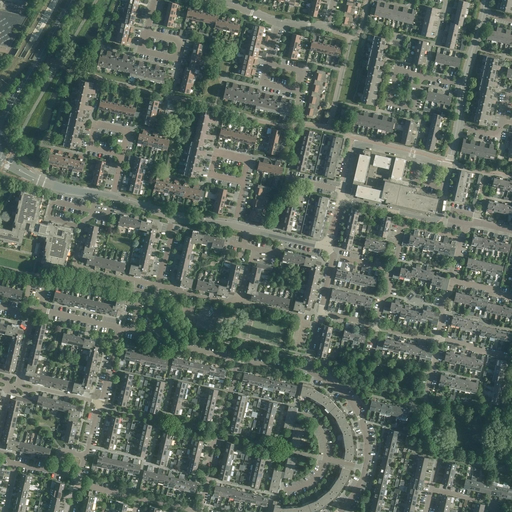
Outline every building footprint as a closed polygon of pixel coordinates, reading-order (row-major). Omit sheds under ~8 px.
[(467,2),(459,0),(458,4),(457,4),(457,3),(454,3),(454,5),(467,8),(468,8),(466,8),(467,2)] [(511,0),(502,0),(500,10),(511,13),(511,0)] [(165,1),(164,3),(167,4),(168,3),(169,4),(168,8),(176,10),(177,5),(179,5),(179,4),(165,1)] [(359,7),(359,5),(347,2),(346,6),(345,6),(345,5),(344,8),(355,10),(356,6),(359,7)] [(379,16),(381,7),(379,6),(380,2),(377,2),(376,9),(371,8),(370,16),(374,17),(375,15),(379,16)] [(318,9),(319,5),(311,3),(310,8),(308,8),(308,9),(319,11),(320,11),(318,9)] [(467,9),(467,8),(454,5),(453,8),(455,9),(455,8),(457,9),(456,12),(464,14),(466,9),(467,9)] [(0,44),(9,47),(10,47),(16,37),(15,38),(14,38),(12,37),(11,35),(10,33),(10,31),(10,29),(11,28),(12,26),(13,25),(15,24),(17,23),(19,24),(21,24),(22,25),(21,27),(22,27),(30,13),(29,13),(28,16),(0,9),(0,8),(1,7),(1,6),(0,6),(0,44)] [(175,15),(176,10),(168,8),(167,11),(166,12),(165,11),(163,10),(162,13),(176,16),(177,15),(175,15)] [(192,19),(194,11),(189,9),(190,8),(188,8),(186,19),(187,19),(188,18),(192,19)] [(354,15),(355,10),(344,8),(344,10),(345,10),(344,14),(356,17),(357,15),(354,15)] [(319,12),(319,11),(308,9),(307,10),(309,10),(308,15),(316,17),(317,13),(319,12)] [(198,22),(200,10),(199,10),(199,12),(194,11),(192,19),(196,20),(197,22),(198,22)] [(204,22),(206,13),(201,12),(201,11),(200,10),(198,22),(200,21),(204,22)] [(463,19),(464,14),(456,12),(455,16),(454,15),(452,14),(451,17),(465,20),(463,19)] [(176,17),(176,16),(162,13),(162,15),(164,16),(164,15),(165,15),(166,16),(165,20),(173,22),(175,17),(176,17)] [(209,25),(212,13),(211,13),(211,14),(206,13),(204,22),(207,23),(209,25)] [(215,27),(217,19),(218,16),(213,15),(213,13),(212,13),(209,25),(210,25),(212,24),(215,24),(215,27)] [(356,18),(356,17),(344,14),(343,18),(342,17),(341,19),(352,22),(353,18),(356,18)] [(464,21),(465,20),(451,17),(450,20),(453,21),(453,20),(454,20),(453,24),(462,26),(463,20),(464,21)] [(227,30),(228,22),(224,21),(224,19),(223,19),(220,30),(221,30),(223,29),(227,30)] [(351,26),(352,22),(341,19),(341,22),(342,22),(341,26),(354,29),(354,27),(351,26)] [(172,26),(173,22),(165,20),(164,23),(163,24),(163,23),(160,22),(159,25),(174,28),(174,27),(172,26)] [(129,29),(130,25),(124,23),(121,22),(121,21),(120,21),(119,22),(121,22),(120,26),(118,26),(118,27),(129,29)] [(232,33),(235,21),(234,21),(233,23),(228,22),(227,30),(230,31),(231,33),(232,33)] [(236,22),(235,21),(232,33),(233,33),(235,32),(238,33),(240,24),(235,23),(236,22)] [(462,26),(453,24),(450,23),(450,27),(448,26),(446,25),(445,28),(459,31),(458,30),(459,25),(462,26)] [(496,41),(499,28),(497,27),(496,31),(493,31),(491,40),(496,41)] [(459,32),(459,31),(445,28),(445,31),(447,32),(447,31),(448,31),(448,35),(456,37),(457,32),(459,32)] [(430,35),(431,32),(422,30),(421,35),(434,38),(435,36),(430,35)] [(288,35),(291,36),(291,35),(292,35),(292,36),(291,40),(300,42),(301,37),(303,37),(303,36),(288,32),(288,35)] [(455,42),(456,37),(448,35),(447,38),(445,38),(446,38),(443,37),(443,40),(456,43),(455,42)] [(374,36),(370,52),(381,55),(382,55),(385,56),(386,54),(384,53),(382,54),(384,49),(387,50),(388,45),(385,45),(386,40),(387,41),(389,42),(389,39),(374,36)] [(316,51),(318,42),(313,41),(313,40),(312,39),(309,51),(310,51),(312,50),(316,51)] [(299,46),(300,42),(291,40),(291,43),(286,42),(286,45),(300,48),(300,47),(299,46)] [(426,45),(427,42),(418,40),(417,45),(416,45),(415,45),(429,49),(429,46),(427,45),(427,46),(426,45)] [(456,44),(456,43),(443,40),(442,43),(444,43),(446,43),(445,47),(453,49),(455,43),(456,44)] [(321,54),(324,42),(323,42),(323,44),(318,42),(316,51),(319,52),(321,54)] [(328,54),(330,45),(325,44),(325,42),(324,42),(321,54),(322,54),(324,53),(328,54)] [(300,49),(300,48),(286,45),(285,47),(290,48),(289,51),(297,53),(298,48),(300,49)] [(333,57),(336,45),(335,45),(334,46),(330,45),(328,54),(331,54),(332,56),(333,57)] [(337,45),(336,45),(333,57),(334,57),(335,55),(339,56),(341,48),(336,47),(337,45)] [(428,51),(429,49),(415,45),(415,46),(417,46),(416,52),(424,54),(425,50),(426,50),(426,51),(428,51)] [(98,65),(114,69),(117,57),(118,53),(115,53),(115,55),(116,56),(111,55),(112,52),(107,51),(107,54),(102,53),(103,52),(104,50),(101,50),(100,53),(98,65)] [(296,58),(297,53),(289,51),(288,55),(283,54),(283,56),(297,60),(298,59),(296,58)] [(382,55),(381,55),(370,52),(366,69),(369,70),(380,72),(381,72),(383,71),(382,70),(380,69),(379,70),(380,66),(383,66),(384,62),(381,61),(382,56),(383,58),(385,58),(385,56),(382,55)] [(423,57),(424,54),(416,52),(414,57),(413,57),(426,60),(427,57),(425,57),(424,57),(423,57)] [(114,69),(130,73),(131,73),(133,63),(134,64),(135,63),(136,61),(134,57),(132,57),(131,59),(132,60),(127,59),(128,56),(124,55),(123,58),(118,57),(119,56),(120,54),(118,53),(117,57),(114,69)] [(440,64),(443,54),(437,53),(435,61),(438,62),(438,64),(437,63),(437,64),(440,64)] [(446,64),(448,56),(443,54),(440,64),(443,65),(443,63),(446,64)] [(487,56),(483,73),(493,75),(495,75),(498,76),(498,74),(496,73),(495,74),(496,69),(500,70),(501,66),(497,65),(498,60),(499,62),(501,62),(502,60),(498,59),(487,56)] [(425,63),(426,60),(413,57),(413,58),(414,58),(413,64),(421,66),(422,62),(423,62),(423,63),(425,63)] [(461,58),(454,57),(452,67),(455,68),(454,67),(455,66),(459,67),(461,58)] [(130,76),(146,79),(149,69),(149,67),(150,64),(148,63),(147,66),(148,67),(143,66),(144,62),(139,61),(139,65),(134,64),(133,63),(131,73),(130,73),(130,76)] [(146,79),(163,83),(166,71),(166,68),(164,67),(163,69),(164,71),(159,70),(160,66),(156,65),(155,69),(150,67),(152,67),(152,65),(150,64),(149,67),(149,69),(146,79)] [(315,73),(314,76),(325,78),(326,74),(329,75),(329,73),(317,70),(316,74),(315,74),(315,73)] [(380,72),(369,70),(365,86),(376,88),(377,89),(381,89),(381,87),(379,87),(378,88),(379,83),(382,84),(383,79),(380,78),(381,73),(382,75),(384,75),(384,74),(383,71),(381,72),(380,72)] [(495,75),(493,75),(483,73),(479,89),(482,90),(492,92),(494,93),(497,93),(495,90),(493,90),(491,91),(492,86),(496,87),(497,82),(493,81),(494,77),(495,78),(497,78),(498,76),(495,75)] [(324,82),(325,78),(314,76),(314,78),(315,78),(314,82),(327,85),(327,83),(324,82)] [(81,80),(78,97),(90,100),(93,100),(93,98),(91,98),(90,98),(91,94),(94,94),(95,90),(92,89),(93,84),(94,86),(96,86),(97,82),(96,80),(85,78),(84,81),(81,80)] [(226,86),(223,97),(240,101),(242,90),(243,89),(243,86),(241,85),(241,87),(241,89),(237,88),(238,84),(233,83),(232,87),(227,85),(229,85),(229,82),(227,82),(226,86)] [(326,86),(327,85),(314,82),(313,86),(312,85),(313,85),(312,85),(312,88),(322,90),(323,86),(326,86)] [(242,90),(240,101),(256,105),(259,94),(259,93),(260,90),(259,89),(257,89),(257,91),(258,92),(253,91),(254,88),(249,87),(248,90),(244,89),(245,88),(246,86),(243,86),(243,89),(242,90)] [(380,92),(381,89),(377,89),(376,88),(365,86),(362,102),(377,106),(377,103),(375,103),(374,104),(375,99),(379,100),(380,95),(376,95),(377,90),(378,91),(380,92)] [(322,94),(322,90),(312,88),(311,90),(312,90),(312,94),(324,96),(324,95),(322,94)] [(432,101),(434,92),(430,92),(431,90),(432,88),(429,88),(425,101),(426,101),(427,100),(432,101)] [(256,105),(255,108),(272,112),(274,101),(276,96),(273,96),(273,98),(274,99),(269,98),(270,95),(265,94),(264,97),(260,96),(261,95),(262,93),(260,90),(259,93),(259,94),(256,105)] [(437,104),(441,90),(437,90),(437,92),(438,92),(437,93),(434,92),(432,101),(437,102),(437,104)] [(444,104),(446,95),(442,94),(442,93),(443,93),(443,91),(441,90),(437,104),(438,104),(438,102),(444,104)] [(492,92),(482,90),(478,106),(489,109),(490,109),(493,110),(494,107),(492,107),(490,108),(491,103),(495,104),(496,99),(492,99),(493,94),(495,95),(496,96),(497,94),(497,93),(494,93),(492,92)] [(449,107),(452,93),(449,92),(449,95),(449,96),(446,95),(444,104),(449,105),(448,106),(449,107)] [(324,98),(324,96),(312,94),(311,97),(310,97),(309,99),(320,102),(321,98),(324,98)] [(274,101),(272,112),(289,115),(292,100),(290,100),(289,102),(290,103),(285,102),(286,98),(282,97),(281,101),(276,100),(277,99),(278,97),(276,96),(274,101)] [(78,97),(74,113),(88,117),(89,116),(90,115),(87,114),(86,115),(87,110),(91,111),(92,106),(88,106),(89,101),(90,102),(92,103),(93,100),(90,100),(78,97)] [(104,111),(107,100),(106,99),(105,101),(100,100),(98,108),(102,109),(103,111),(104,111)] [(319,106),(320,102),(309,99),(309,102),(309,101),(310,102),(309,105),(321,108),(322,106),(319,106)] [(110,111),(112,103),(107,101),(108,100),(107,100),(104,111),(105,111),(107,110),(110,111)] [(116,114),(119,102),(118,102),(117,104),(112,103),(110,111),(114,112),(115,114),(116,114)] [(122,114),(124,105),(119,104),(119,102),(116,114),(117,114),(118,113),(122,114)] [(128,117),(130,105),(129,105),(129,106),(124,105),(122,114),(126,114),(127,116),(128,117)] [(131,105),(130,105),(128,117),(130,116),(134,116),(135,111),(136,108),(131,107),(131,105)] [(321,110),(321,108),(309,105),(308,109),(307,109),(307,108),(306,111),(317,113),(318,109),(321,110)] [(490,109),(489,109),(478,106),(474,123),(489,126),(490,124),(488,123),(486,124),(487,119),(491,120),(492,116),(488,115),(490,110),(491,112),(493,112),(493,110),(490,109)] [(202,109),(198,126),(209,128),(210,129),(213,129),(214,127),(212,127),(210,127),(212,123),(215,123),(216,119),(213,118),(214,113),(215,115),(217,115),(217,113),(202,109)] [(316,118),(317,113),(306,111),(306,113),(307,113),(306,117),(319,120),(319,118),(316,118)] [(71,112),(67,129),(78,131),(79,132),(82,133),(83,130),(81,130),(79,131),(80,126),(84,127),(85,122),(81,121),(83,117),(84,118),(85,118),(88,117),(74,113),(71,112)] [(441,115),(433,113),(432,117),(431,117),(431,116),(429,116),(428,119),(441,122),(442,121),(440,121),(441,115)] [(391,122),(389,122),(387,131),(392,132),(395,119),(392,118),(391,122)] [(403,125),(416,128),(417,125),(415,125),(413,125),(414,121),(406,119),(405,125),(403,125)] [(441,122),(428,119),(427,121),(430,122),(430,121),(431,122),(430,125),(439,127),(440,122),(441,122)] [(416,131),(416,128),(403,125),(403,126),(404,126),(403,131),(412,133),(412,130),(414,130),(414,131),(416,131)] [(437,132),(439,127),(430,125),(429,129),(428,128),(426,127),(425,130),(439,133),(437,132)] [(198,126),(194,142),(203,144),(209,146),(210,145),(210,143),(208,143),(207,144),(208,139),(211,140),(212,135),(209,135),(210,130),(211,131),(213,132),(213,129),(210,129),(209,128),(198,126)] [(225,139),(228,128),(227,127),(226,129),(221,128),(219,136),(223,137),(224,139),(225,139)] [(231,139),(233,131),(228,129),(229,128),(228,128),(225,139),(226,139),(228,138),(231,139)] [(67,129),(63,146),(78,149),(79,147),(77,146),(75,147),(77,142),(80,143),(81,138),(78,138),(79,133),(80,134),(82,135),(82,133),(79,132),(78,131),(67,129)] [(269,134),(283,138),(284,136),(281,135),(280,136),(279,135),(280,131),(272,129),(271,134),(269,134)] [(237,142),(239,130),(238,132),(233,131),(231,139),(235,140),(236,142),(237,142)] [(243,142),(245,133),(240,132),(240,131),(239,130),(237,142),(239,141),(243,142)] [(439,134),(439,133),(425,130),(425,133),(427,134),(427,133),(428,133),(427,137),(436,139),(437,134),(439,134)] [(411,137),(412,133),(403,131),(402,137),(400,136),(400,137),(414,140),(414,137),(412,136),(412,137),(411,137)] [(249,145),(251,133),(250,133),(250,134),(245,133),(243,142),(247,143),(248,144),(249,145)] [(252,133),(251,133),(249,145),(251,144),(255,144),(257,136),(252,135),(252,133)] [(283,140),(283,138),(269,134),(268,135),(270,136),(269,141),(277,143),(278,139),(279,138),(280,139),(283,140)] [(344,138),(331,135),(322,176),(335,179),(339,160),(343,161),(343,158),(340,157),(344,138)] [(413,143),(414,140),(400,137),(402,138),(400,143),(409,145),(410,141),(411,142),(413,143)] [(435,144),(436,139),(427,137),(427,140),(425,140),(425,139),(423,139),(423,142),(436,145),(436,144),(435,144)] [(191,141),(187,158),(198,160),(199,161),(203,162),(203,159),(201,159),(200,160),(201,155),(204,156),(205,151),(202,150),(203,145),(204,147),(206,148),(209,146),(203,144),(194,142),(191,141)] [(276,146),(277,143),(269,141),(268,146),(266,145),(266,146),(280,149),(281,147),(278,147),(277,147),(276,146)] [(436,146),(436,145),(423,142),(422,145),(424,145),(426,145),(425,149),(433,151),(434,145),(436,146)] [(280,152),(280,149),(266,146),(266,147),(267,147),(266,153),(275,155),(275,151),(276,150),(277,151),(280,152)] [(360,154),(358,159),(354,179),(364,182),(369,162),(373,163),(373,164),(372,164),(372,165),(379,166),(378,166),(378,164),(393,167),(390,182),(385,181),(384,185),(379,184),(377,189),(358,185),(353,184),(351,194),(355,195),(383,202),(383,200),(385,201),(386,200),(386,199),(388,199),(387,203),(388,203),(387,205),(430,215),(431,213),(435,214),(436,212),(437,212),(437,211),(436,210),(439,198),(439,197),(419,192),(420,190),(417,189),(416,188),(410,186),(411,182),(401,179),(406,159),(364,150),(363,150),(363,151),(363,153),(364,153),(364,155),(360,154)] [(198,160),(187,158),(184,174),(199,178),(200,176),(197,175),(196,176),(197,171),(201,172),(202,167),(198,167),(199,162),(200,163),(202,164),(203,162),(199,161),(198,160)] [(263,173),(266,159),(264,158),(263,161),(264,161),(264,162),(263,163),(259,162),(257,170),(262,171),(262,173),(263,173)] [(110,163),(106,162),(96,159),(95,160),(97,161),(96,166),(104,168),(105,164),(109,165),(110,163)] [(269,173),(271,164),(267,164),(267,163),(268,162),(268,159),(266,159),(263,173),(264,173),(264,172),(269,173)] [(274,176),(278,162),(276,161),(275,164),(275,165),(271,164),(269,173),(274,174),(274,176)] [(280,162),(278,162),(274,176),(276,176),(276,174),(281,176),(283,167),(279,166),(278,165),(279,165),(280,162)] [(103,171),(104,168),(96,166),(95,171),(93,170),(93,171),(107,174),(108,172),(103,171)] [(465,203),(472,173),(460,170),(459,172),(460,173),(459,178),(458,178),(458,179),(454,178),(453,181),(457,182),(458,182),(457,188),(455,188),(454,192),(456,192),(455,198),(453,198),(453,200),(465,203)] [(107,177),(107,174),(93,171),(93,172),(94,173),(93,177),(101,179),(102,176),(107,177)] [(101,183),(101,179),(93,177),(92,182),(90,182),(90,183),(104,186),(105,184),(101,183)] [(166,180),(167,177),(165,177),(164,182),(161,181),(158,191),(163,192),(162,193),(163,193),(166,180)] [(183,198),(186,187),(186,185),(187,182),(185,181),(184,186),(181,186),(179,195),(183,196),(182,198),(183,198)] [(193,200),(196,189),(197,184),(195,184),(194,185),(193,188),(191,188),(188,198),(193,199),(192,200),(193,200)] [(204,191),(201,191),(201,190),(198,190),(199,186),(199,185),(197,184),(196,189),(193,200),(194,201),(194,199),(199,200),(200,195),(203,196),(204,191)] [(256,187),(255,190),(266,193),(267,189),(270,189),(270,187),(258,185),(257,187),(256,187)] [(216,192),(215,193),(227,196),(227,195),(226,194),(227,190),(218,188),(217,193),(216,192)] [(64,265),(64,262),(65,260),(66,260),(68,251),(67,251),(68,246),(69,246),(71,238),(70,238),(71,232),(72,233),(74,228),(64,226),(62,226),(58,225),(57,226),(52,225),(52,223),(52,224),(50,224),(50,225),(39,223),(40,219),(39,218),(40,211),(39,211),(41,204),(39,204),(41,199),(42,199),(43,195),(22,190),(21,194),(22,194),(21,200),(20,199),(18,208),(19,208),(18,213),(16,213),(14,221),(16,222),(14,227),(13,227),(12,231),(0,227),(0,239),(4,240),(3,241),(12,243),(12,242),(17,243),(17,244),(21,245),(25,232),(29,233),(29,231),(34,233),(34,234),(46,237),(46,241),(47,241),(45,248),(47,248),(45,255),(46,255),(45,260),(44,260),(43,265),(64,270),(65,265),(64,265)] [(265,197),(266,193),(255,190),(254,195),(256,195),(255,196),(268,199),(268,198),(265,197)] [(227,197),(227,196),(215,193),(215,194),(217,195),(216,200),(224,202),(225,198),(227,197)] [(318,195),(316,200),(308,235),(321,238),(325,220),(329,220),(329,217),(326,217),(330,198),(318,195)] [(267,201),(268,199),(255,196),(255,199),(253,199),(253,202),(263,205),(264,200),(267,201)] [(223,205),(224,202),(216,200),(214,204),(213,204),(213,205),(224,208),(224,207),(223,205)] [(492,213),(492,211),(494,200),(492,200),(492,201),(489,201),(486,211),(492,213)] [(262,209),(263,205),(253,202),(252,206),(253,206),(253,208),(265,211),(265,209),(262,209)] [(224,208),(213,205),(212,206),(214,206),(213,212),(221,213),(222,210),(224,208)] [(260,220),(261,216),(250,214),(249,218),(250,218),(250,220),(262,223),(263,221),(260,220)] [(128,229),(131,218),(120,215),(119,219),(117,218),(115,225),(128,228),(128,229)] [(134,229),(137,215),(135,215),(135,217),(135,218),(135,219),(131,218),(128,229),(129,229),(129,227),(134,228),(134,229)] [(157,226),(154,226),(152,225),(153,221),(147,220),(147,222),(142,220),(140,229),(147,231),(147,233),(155,235),(157,226)] [(98,233),(98,232),(85,229),(84,231),(87,232),(88,231),(88,235),(96,237),(97,232),(98,233)] [(201,243),(203,235),(198,233),(199,232),(193,230),(192,234),(186,233),(184,242),(193,244),(194,241),(201,243)] [(413,247),(415,236),(417,230),(415,230),(414,233),(415,233),(414,235),(413,236),(410,235),(409,238),(409,241),(408,244),(408,246),(413,247)] [(154,239),(155,235),(147,233),(146,238),(145,237),(145,238),(158,241),(158,239),(156,238),(155,239),(154,239)] [(433,249),(435,241),(436,238),(437,235),(435,234),(434,238),(433,240),(430,240),(428,248),(428,250),(433,252),(433,249)] [(481,249),(484,237),(482,236),(482,238),(479,237),(477,246),(476,248),(481,249)] [(224,240),(214,237),(211,248),(212,248),(212,247),(222,250),(221,253),(224,254),(227,243),(224,243),(224,240)] [(445,243),(446,237),(445,237),(444,240),(444,241),(443,242),(443,243),(440,242),(438,251),(438,253),(443,254),(443,252),(445,243)] [(503,252),(505,242),(506,239),(504,238),(503,243),(500,242),(498,250),(503,252)] [(96,243),(82,240),(82,242),(84,242),(85,242),(86,242),(85,246),(94,248),(95,243),(96,243)] [(152,249),(153,245),(144,243),(143,248),(142,248),(156,252),(156,249),(154,249),(153,250),(152,249)] [(92,265),(94,256),(92,255),(94,248),(85,246),(84,251),(82,250),(81,256),(85,257),(84,263),(92,265)] [(193,249),(179,246),(179,248),(181,248),(182,248),(183,248),(182,252),(191,254),(192,249),(193,249)] [(293,263),(295,254),(291,253),(284,251),(284,255),(281,254),(278,265),(281,265),(282,262),(292,264),(292,265),(293,265),(293,263)] [(149,260),(150,256),(142,254),(141,259),(140,258),(140,259),(153,262),(154,260),(151,259),(150,260),(149,260)] [(311,257),(306,256),(304,265),(311,267),(311,269),(319,271),(321,262),(316,261),(317,257),(311,255),(311,257)] [(103,267),(105,258),(100,257),(100,256),(96,270),(98,270),(99,268),(98,267),(98,266),(103,267)] [(190,260),(190,259),(177,256),(176,258),(179,259),(180,258),(181,258),(180,262),(188,265),(189,260),(190,260)] [(113,270),(115,261),(110,260),(110,259),(107,272),(109,273),(109,271),(109,270),(109,269),(113,270)] [(124,272),(126,263),(121,262),(121,261),(117,275),(119,275),(120,273),(119,272),(119,271),(124,272)] [(340,269),(337,268),(334,279),(340,280),(344,263),(342,262),(341,266),(340,269)] [(230,268),(230,269),(243,272),(244,270),(242,269),(240,270),(241,265),(232,263),(231,268),(230,268)] [(146,275),(148,266),(139,264),(139,266),(131,265),(129,273),(134,275),(134,276),(140,278),(141,274),(146,275)] [(262,268),(272,270),(273,267),(257,264),(256,266),(253,266),(252,271),(260,273),(262,268)] [(404,277),(407,265),(405,264),(404,268),(401,268),(400,270),(400,273),(399,276),(404,277)] [(416,277),(419,264),(416,264),(416,268),(412,267),(411,270),(412,270),(410,276),(411,276),(416,277)] [(426,279),(429,267),(427,266),(426,270),(423,270),(421,278),(426,279)] [(188,270),(174,267),(174,269),(176,269),(177,269),(178,269),(177,273),(186,275),(187,270),(188,270)] [(431,267),(429,267),(426,279),(425,282),(431,283),(431,281),(433,275),(434,272),(430,271),(431,267)] [(318,275),(319,271),(311,269),(310,274),(309,273),(308,274),(322,277),(323,275),(320,274),(319,275),(318,275)] [(436,285),(439,272),(437,272),(436,276),(433,275),(431,281),(431,283),(430,283),(436,285)] [(186,277),(186,275),(177,273),(176,278),(175,282),(178,282),(180,281),(181,282),(180,287),(186,288),(186,286),(191,288),(193,279),(186,277)] [(237,280),(238,276),(229,274),(228,279),(227,279),(241,282),(241,280),(239,280),(238,280),(237,280)] [(316,285),(317,281),(308,279),(307,284),(306,284),(320,287),(320,285),(318,285),(317,286),(316,285)] [(206,291),(208,282),(204,281),(204,280),(203,280),(200,294),(202,294),(203,292),(202,291),(202,290),(206,291)] [(256,301),(258,292),(256,291),(258,284),(249,282),(248,287),(246,286),(245,292),(250,293),(250,295),(248,296),(248,299),(256,301)] [(217,294),(219,285),(214,284),(214,283),(211,296),(213,297),(213,295),(213,293),(217,294)] [(234,295),(236,287),(227,285),(227,287),(219,285),(217,294),(222,295),(222,297),(227,298),(229,293),(230,293),(231,294),(234,295)] [(314,296),(315,292),(306,290),(305,295),(304,294),(304,295),(317,298),(318,296),(316,295),(314,296)] [(115,306),(113,305),(111,314),(120,316),(121,313),(120,311),(120,310),(125,311),(127,305),(125,305),(126,300),(117,298),(115,306)] [(395,312),(398,300),(396,299),(395,303),(391,302),(391,305),(390,308),(389,311),(395,312)] [(310,311),(312,302),(303,300),(303,302),(295,300),(293,309),(298,310),(298,312),(304,314),(305,309),(310,311)] [(202,302),(200,316),(206,317),(207,315),(211,315),(213,304),(202,302)] [(405,317),(408,305),(405,304),(405,308),(402,308),(401,308),(400,313),(399,316),(405,317)] [(426,319),(429,307),(427,306),(426,310),(423,310),(422,313),(421,318),(421,321),(426,322),(426,319)] [(415,320),(418,307),(416,307),(415,311),(412,310),(410,319),(415,320)] [(348,339),(350,329),(351,326),(352,323),(350,323),(348,330),(344,329),(342,340),(347,341),(348,339)] [(12,326),(7,325),(5,334),(13,335),(12,338),(21,340),(23,331),(20,330),(19,331),(17,331),(19,326),(13,324),(12,326)] [(46,329),(33,326),(32,328),(34,328),(35,327),(36,328),(35,332),(44,334),(45,329),(46,329)] [(67,344),(70,330),(68,330),(67,332),(68,333),(68,334),(63,333),(61,342),(67,343),(66,344),(67,344)] [(77,346),(81,333),(78,332),(78,335),(79,336),(78,336),(74,336),(72,344),(77,345),(77,346)] [(388,348),(391,336),(389,335),(388,338),(389,338),(388,339),(385,338),(384,341),(383,344),(383,347),(388,348)] [(44,340),(44,339),(30,336),(30,338),(32,339),(33,338),(34,338),(33,342),(42,344),(43,340),(44,340)] [(90,339),(85,338),(83,347),(90,348),(90,351),(99,353),(101,344),(97,343),(96,344),(95,344),(96,339),(90,337),(90,339)] [(399,351),(402,338),(400,337),(399,340),(399,341),(396,341),(393,352),(398,353),(399,351)] [(409,353),(412,340),(410,340),(410,343),(409,344),(406,343),(404,352),(409,353)] [(420,355),(423,343),(421,342),(420,345),(420,346),(417,346),(415,354),(420,355)] [(41,350),(28,347),(27,349),(29,349),(31,349),(30,353),(39,355),(40,350),(41,350)] [(98,357),(99,353),(90,351),(89,355),(88,355),(88,356),(101,359),(102,357),(100,356),(99,356),(98,357)] [(470,369),(474,354),(471,353),(471,357),(467,356),(465,365),(465,367),(470,369)] [(176,369),(179,357),(177,356),(176,358),(173,357),(171,366),(171,368),(176,369)] [(481,360),(478,359),(475,370),(481,371),(484,356),(482,356),(481,360)] [(39,361),(39,360),(25,357),(25,359),(27,360),(28,359),(29,359),(28,363),(37,365),(38,361),(39,361)] [(95,367),(96,363),(87,361),(86,366),(85,366),(99,369),(99,367),(97,367),(96,367),(95,367)] [(35,382),(37,373),(35,373),(37,365),(28,363),(27,368),(25,368),(24,374),(29,375),(28,377),(28,376),(27,377),(26,380),(35,382)] [(93,378),(94,374),(85,372),(84,376),(83,376),(83,377),(96,380),(97,378),(95,377),(93,378)] [(454,389),(457,377),(455,376),(455,378),(452,377),(450,385),(449,388),(454,389)] [(465,391),(468,379),(466,378),(465,380),(462,379),(460,390),(465,391)] [(64,379),(63,379),(61,388),(67,390),(67,386),(70,387),(72,382),(64,380),(64,379)] [(476,382),(473,382),(470,392),(476,394),(478,381),(476,381),(476,382)] [(89,392),(91,384),(83,382),(82,384),(74,382),(72,391),(77,392),(77,394),(83,395),(84,390),(86,390),(85,391),(86,392),(89,392)] [(317,401),(316,401),(321,393),(317,390),(318,388),(314,386),(312,385),(303,383),(302,385),(300,385),(297,399),(299,399),(300,394),(309,396),(315,400),(314,402),(316,403),(317,401)] [(42,406),(45,393),(43,392),(43,395),(43,396),(39,395),(37,404),(42,405),(42,406)] [(330,412),(329,411),(336,405),(333,402),(335,400),(332,397),(330,395),(326,393),(325,395),(321,393),(316,401),(317,401),(323,405),(328,410),(327,412),(328,414),(330,412)] [(53,409),(56,395),(54,395),(53,397),(54,398),(54,399),(49,398),(47,407),(52,408),(52,409),(53,409)] [(63,411),(66,398),(64,397),(64,399),(64,400),(64,401),(60,400),(58,409),(63,410),(63,411)] [(79,405),(70,403),(68,411),(71,412),(69,419),(78,422),(79,417),(81,417),(82,411),(77,410),(77,409),(78,408),(79,405)] [(339,425),(347,421),(345,417),(347,416),(346,412),(344,410),(341,407),(339,409),(336,405),(329,411),(330,412),(335,418),(338,424),(336,425),(337,427),(339,426),(339,425)] [(298,408),(289,406),(284,427),(292,429),(293,425),(294,426),(289,445),(299,447),(304,426),(294,424),(298,408)] [(77,426),(78,422),(69,419),(68,424),(67,424),(67,425),(80,428),(81,426),(78,425),(77,426)] [(344,441),(353,440),(352,435),(355,435),(354,431),(353,428),(352,424),(349,425),(347,421),(339,425),(339,426),(342,433),(344,440),(341,441),(342,443),(344,443),(344,441)] [(270,435),(271,429),(263,427),(260,427),(259,432),(270,435)] [(74,436),(75,432),(66,430),(65,435),(64,435),(78,438),(78,436),(76,436),(75,436),(74,436)] [(17,450),(19,441),(12,440),(12,438),(3,436),(1,444),(4,445),(6,444),(7,444),(6,449),(12,451),(12,449),(17,450)] [(191,444),(194,445),(204,447),(204,445),(203,444),(203,441),(193,439),(191,444)] [(356,455),(357,451),(357,448),(356,444),(354,445),(353,440),(344,441),(344,443),(345,450),(344,457),(342,457),(341,459),(344,459),(344,458),(353,460),(354,455),(356,455)] [(28,452),(30,444),(25,443),(25,442),(22,455),(24,456),(24,453),(23,452),(24,451),(28,452)] [(227,442),(226,447),(234,449),(236,450),(238,444),(227,442)] [(38,455),(40,446),(35,445),(36,444),(35,444),(32,458),(34,458),(35,456),(34,455),(34,454),(38,455)] [(46,446),(43,460),(45,460),(45,458),(44,457),(45,456),(49,457),(51,449),(46,447),(46,446)] [(102,465),(104,457),(104,455),(102,454),(101,456),(99,455),(98,458),(94,457),(92,466),(96,467),(97,464),(102,465)] [(115,459),(116,454),(113,454),(113,456),(113,457),(112,458),(112,459),(109,458),(107,466),(107,469),(112,470),(113,468),(115,459)] [(123,470),(126,457),(124,456),(123,459),(124,459),(124,460),(123,461),(122,461),(120,460),(118,469),(123,470)] [(274,469),(269,491),(278,493),(282,477),(292,479),(297,458),(287,456),(283,475),(281,475),(282,471),(274,469)] [(419,456),(418,461),(427,464),(427,465),(430,465),(430,463),(428,462),(429,458),(419,456)] [(136,464),(137,459),(134,459),(134,461),(134,462),(133,463),(133,464),(130,463),(128,471),(128,474),(133,475),(136,464)] [(148,480),(151,467),(148,466),(147,471),(144,470),(142,479),(148,480)] [(349,482),(350,480),(352,476),(349,475),(350,470),(342,467),(342,466),(340,466),(339,468),(341,469),(339,476),(335,482),(334,483),(342,488),(344,484),(347,486),(349,482)] [(454,475),(455,470),(446,468),(446,467),(444,466),(443,468),(446,469),(445,473),(454,475)] [(425,473),(426,469),(417,467),(416,472),(425,474),(425,475),(427,476),(428,474),(425,473)] [(160,474),(161,469),(159,468),(158,473),(155,473),(153,481),(158,482),(160,474)] [(168,487),(171,474),(172,471),(169,471),(168,476),(165,475),(163,483),(163,486),(168,487)] [(22,473),(21,481),(30,483),(32,476),(22,473)] [(179,490),(182,477),(182,474),(180,473),(179,478),(176,478),(174,488),(179,490)] [(230,476),(228,475),(219,473),(218,479),(229,481),(230,476)] [(189,492),(192,479),(193,476),(190,476),(189,481),(187,480),(184,491),(189,492)] [(451,486),(453,480),(443,478),(444,477),(441,476),(441,479),(443,479),(442,484),(451,486)] [(423,483),(424,479),(414,477),(413,482),(422,485),(422,486),(425,486),(425,484),(423,483)] [(329,490),(324,494),(323,495),(328,502),(332,499),(334,501),(337,499),(339,497),(341,493),(339,492),(342,488),(334,483),(335,482),(333,480),(332,482),(334,484),(329,490)] [(474,490),(476,481),(471,480),(469,489),(468,489),(467,491),(469,492),(470,489),(474,490)] [(29,491),(30,483),(21,481),(19,488),(29,491)] [(55,481),(53,489),(63,491),(65,483),(55,481)] [(485,493),(487,483),(481,482),(479,491),(478,491),(478,494),(480,494),(480,492),(485,493)] [(506,497),(508,488),(509,483),(504,482),(503,487),(500,496),(499,496),(499,498),(501,499),(501,496),(506,497)] [(495,495),(497,486),(492,485),(490,494),(489,494),(488,496),(490,497),(491,494),(495,495)] [(418,495),(419,490),(419,489),(412,488),(407,486),(406,492),(408,493),(418,495)] [(27,498),(29,491),(19,488),(17,496),(27,498)] [(63,491),(53,489),(51,488),(50,495),(52,496),(61,498),(63,491)] [(85,494),(84,501),(93,503),(96,504),(97,496),(91,494),(92,491),(87,490),(86,494),(85,494)] [(309,503),(308,503),(311,511),(316,510),(316,511),(318,511),(321,511),(323,510),(326,507),(325,505),(328,502),(323,495),(324,494),(322,492),(320,494),(322,496),(316,500),(309,503)] [(442,495),(441,500),(450,502),(452,503),(454,497),(442,495)] [(25,505),(27,498),(17,496),(16,503),(25,505)] [(60,505),(61,498),(52,496),(50,503),(60,505)] [(291,511),(291,507),(293,507),(292,505),(290,505),(290,507),(283,508),(274,506),(275,501),(273,500),(270,511),(291,511)] [(92,510),(93,503),(84,501),(82,507),(92,510)] [(293,507),(291,507),(291,511),(310,511),(311,511),(308,503),(309,503),(308,501),(306,502),(307,504),(300,506),(293,507)] [(118,502),(117,508),(126,511),(128,504),(118,502)] [(475,502),(474,508),(483,510),(483,511),(486,511),(486,509),(484,509),(485,504),(475,502)] [(25,505),(16,503),(14,510),(21,511),(25,511),(27,506),(25,505)] [(54,511),(58,511),(60,505),(50,503),(48,510),(54,511)]
